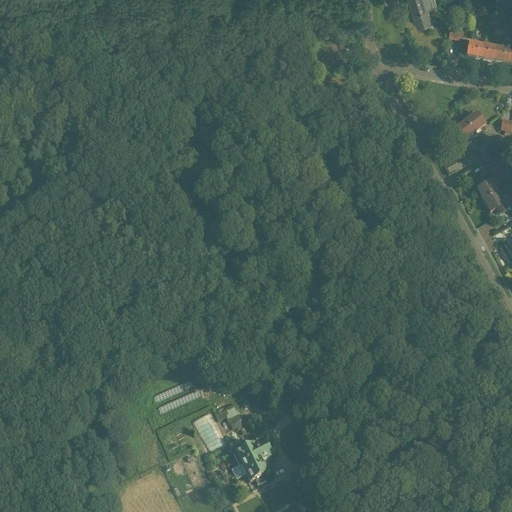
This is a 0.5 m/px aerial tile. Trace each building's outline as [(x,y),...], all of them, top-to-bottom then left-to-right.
[(433,0),(407,0),(412,13),(427,8),(436,6),(433,0)] [(429,16),(427,8),(412,13),(416,26),(434,20),(433,14),(429,16)] [(456,31),(454,42),(460,43),(462,32),(456,31)] [(481,60),(483,47),(469,44),(467,58),(481,60)] [(483,47),(481,60),(494,63),(497,49),(483,47)] [(510,52),(497,49),(494,63),(508,65),(510,52)] [(465,123),(475,135),(480,131),(483,134),(488,130),(475,114),(465,123)] [(475,135),(465,123),(454,131),(466,146),(471,142),(469,140),(475,135)] [(490,152),(482,157),(480,158),(486,169),(497,163),(494,157),(490,152)] [(449,175),(459,170),(457,165),(446,170),(449,175)] [(483,203),(497,195),(493,189),(496,187),(494,182),(477,191),(483,203)] [(501,202),(497,195),(483,203),(490,215),(507,205),(504,200),(501,202)] [(250,407),(244,396),(239,398),(244,409),(250,407)] [(241,422),(235,408),(215,417),(218,422),(226,418),(230,427),(231,427),(233,431),(242,427),(239,422),(241,422)] [(256,449),(254,445),(235,455),(233,456),(239,468),(241,466),(250,484),(254,482),(257,487),(266,483),(263,478),(268,476),(261,463),(271,458),(265,445),(256,449)] [(218,501),(221,508),(232,503),(229,496),(218,501)]
